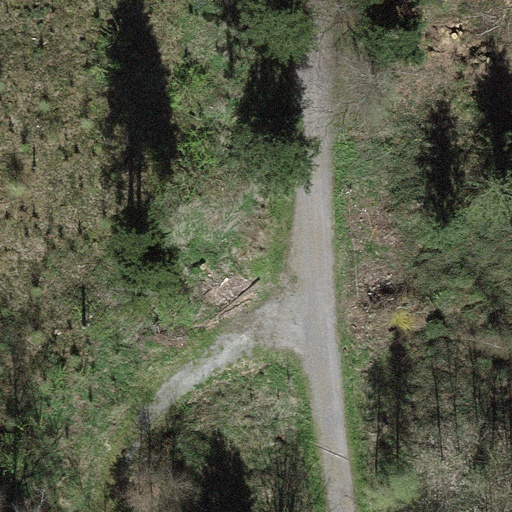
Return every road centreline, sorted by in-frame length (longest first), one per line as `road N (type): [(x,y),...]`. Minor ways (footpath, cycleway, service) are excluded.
road 1 (track): [(322,0),(324,292),(353,511)]
road 2 (track): [(107,511),(164,384),(324,292)]
